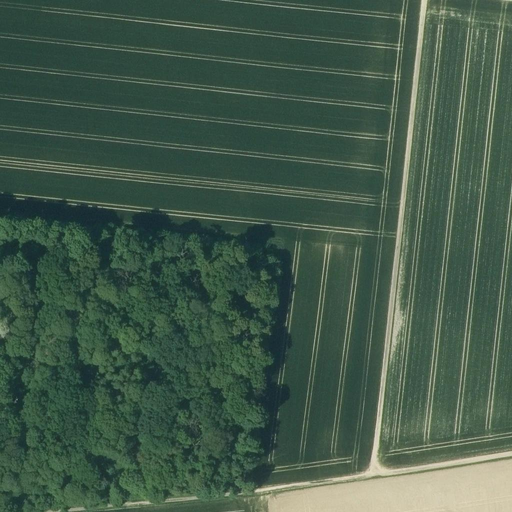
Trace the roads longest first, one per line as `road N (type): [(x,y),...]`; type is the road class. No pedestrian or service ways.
road 1 (track): [(430,0),(381,478)]
road 2 (track): [(125,511),(511,460)]
